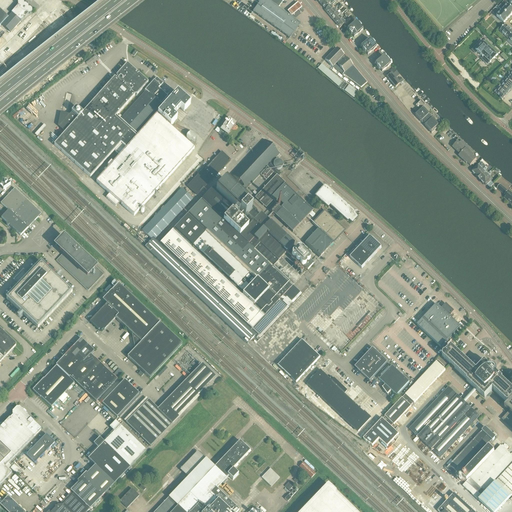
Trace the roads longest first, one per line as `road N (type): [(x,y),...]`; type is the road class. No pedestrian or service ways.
road 1 (tertiary): [(371,216),(121,31)]
road 2 (secondary): [(502,212),(426,141),(305,0)]
road 3 (unclassified): [(17,387),(82,325),(144,385)]
road 4 (unknown): [(0,302),(37,334),(79,294),(39,243)]
road 5 (primary): [(0,107),(134,0)]
road 6 (unclassified): [(343,365),(395,311),(364,281),(401,243)]
road 7 (unclassified): [(501,124),(392,0)]
road 8 (tertiary): [(511,358),(401,243)]
road 9 (primary): [(116,0),(0,92)]
road 10 (unclassified): [(40,493),(76,449),(17,387)]
road 11 (unclassified): [(151,511),(162,500),(161,480),(227,412)]
